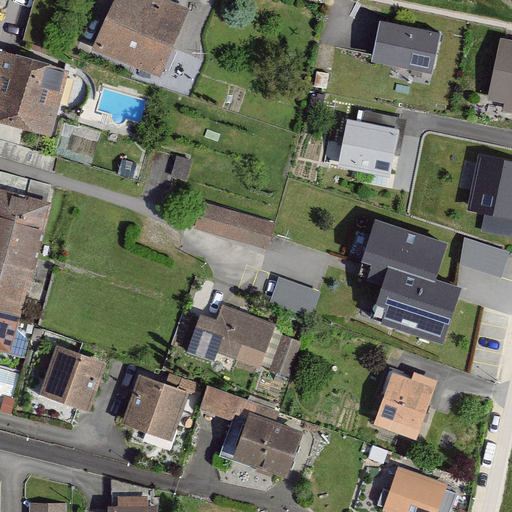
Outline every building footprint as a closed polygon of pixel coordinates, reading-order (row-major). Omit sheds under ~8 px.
[(63,0),(39,0),(28,44),(51,50),(63,0)] [(177,0),(125,0),(100,53),(161,78),(195,13),(176,4),(177,0)] [(436,74),(445,37),(379,22),(370,59),(436,74)] [(511,112),(511,44),(503,43),(490,108),(511,112)] [(72,75),(8,56),(0,81),(0,141),(24,148),(28,133),(52,140),(72,75)] [(388,174),(395,134),(349,126),(343,167),(388,174)] [(58,158),(24,148),(0,141),(0,158),(53,174),(58,158)] [(511,156),(487,151),(473,209),(511,218),(511,156)] [(59,192),(4,178),(0,193),(0,309),(27,316),(33,294),(40,295),(45,275),(37,273),(59,192)] [(278,230),(209,209),(202,231),(272,252),(278,230)] [(441,285),(453,244),(387,224),(374,264),(396,271),(441,285)] [(506,272),(511,246),(467,237),(461,264),(506,272)] [(378,329),(452,352),(470,294),(441,285),(396,271),(378,329)] [(271,300),(314,314),(323,288),(280,274),(271,300)] [(27,316),(0,309),(0,336),(11,339),(7,351),(28,357),(38,319),(27,316)] [(224,326),(205,319),(194,353),(221,362),(224,353),(269,368),(283,328),(229,310),(224,326)] [(305,343),(290,338),(278,373),(293,378),(305,343)] [(109,367),(61,351),(45,396),(93,413),(109,367)] [(420,438),(441,379),(411,368),(409,373),(396,368),(377,423),(420,438)] [(132,427),(181,442),(195,395),(147,380),(132,427)] [(281,414),(214,391),(208,411),(233,419),(237,409),(245,412),(230,456),(289,477),(303,435),(277,426),(281,414)] [(448,511),(458,481),(407,466),(392,511),(448,511)] [(164,511),(165,496),(117,483),(116,511),(164,511)]
